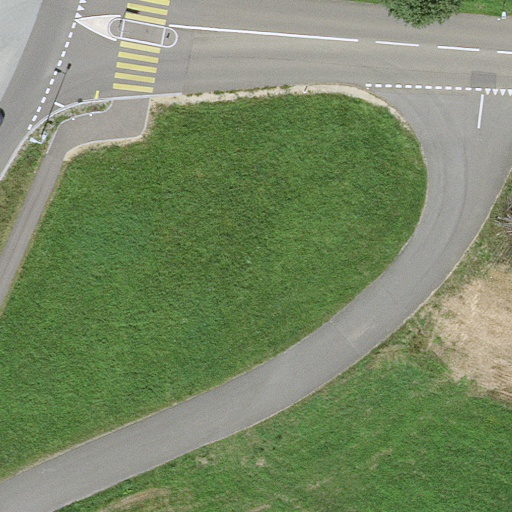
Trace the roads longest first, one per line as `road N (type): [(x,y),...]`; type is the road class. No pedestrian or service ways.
road 1 (residential): [(14,511),(238,400),(381,309),(467,194),(478,53)]
road 2 (tertiary): [(61,12),(222,40),(478,53)]
road 3 (primary): [(0,140),(22,108),(61,12)]
